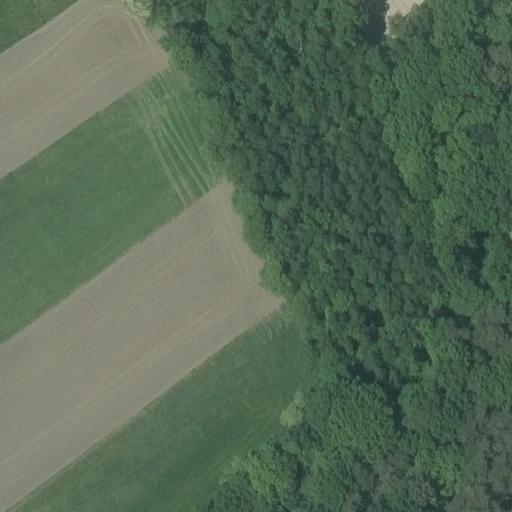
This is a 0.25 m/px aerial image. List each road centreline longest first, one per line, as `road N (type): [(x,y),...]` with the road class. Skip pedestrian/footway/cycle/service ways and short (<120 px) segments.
road 1 (track): [(398,425),(511,222)]
road 2 (track): [(398,425),(495,511)]
